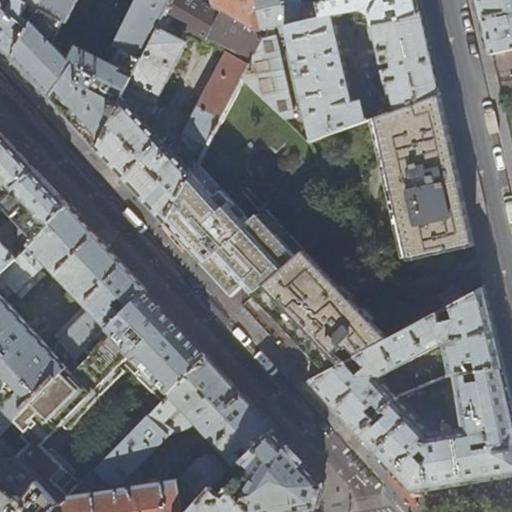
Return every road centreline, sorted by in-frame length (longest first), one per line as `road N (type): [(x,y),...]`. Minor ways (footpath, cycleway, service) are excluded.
road 1 (residential): [(0,93),(378,511)]
road 2 (residential): [(511,279),(449,0)]
